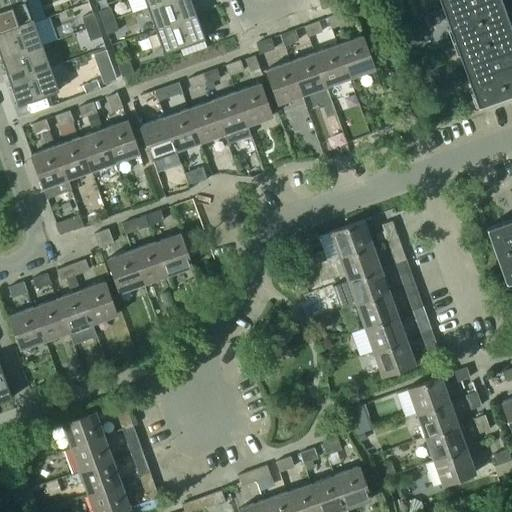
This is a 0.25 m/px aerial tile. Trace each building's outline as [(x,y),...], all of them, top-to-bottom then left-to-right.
[(0,0),(0,8),(23,0),(0,0)] [(23,0),(0,8),(0,33),(34,22),(26,0),(23,0)] [(167,0),(147,7),(155,30),(196,15),(190,0),(167,0)] [(500,0),(439,0),(454,40),(508,21),(500,0)] [(114,18),(110,7),(98,11),(102,23),(114,18)] [(346,23),(342,12),(328,17),(331,28),(346,23)] [(440,22),(436,12),(418,18),(421,28),(440,22)] [(81,17),(85,29),(97,25),(93,13),(81,17)] [(163,53),(204,38),(196,15),(155,30),(163,53)] [(106,34),(107,34),(118,30),(114,18),(102,23),(106,34)] [(322,31),(318,21),(304,26),(308,36),(322,31)] [(477,106),(511,93),(511,31),(508,21),(454,40),(477,106)] [(0,56),(1,59),(42,45),(34,22),(0,33),(0,56)] [(85,29),(90,40),(101,36),(97,25),(85,29)] [(298,40),(295,29),(280,34),(284,45),(298,40)] [(361,35),(337,44),(349,78),(374,69),(361,35)] [(270,38),(256,43),(259,54),(274,49),(270,38)] [(337,44),(313,52),(326,86),(349,78),(337,44)] [(1,59),(9,82),(50,67),(42,45),(1,59)] [(313,52),(289,61),(302,95),(326,86),(313,52)] [(262,74),(255,55),(245,58),(252,77),(262,74)] [(243,70),(240,60),(225,65),(228,75),(243,70)] [(122,77),(133,72),(129,61),(117,65),(122,77)] [(277,104),(302,95),(289,61),(265,70),(277,104)] [(17,105),(58,90),(50,67),(9,82),(17,105)] [(116,78),(112,67),(100,71),(105,83),(116,78)] [(205,83),(219,78),(216,68),(202,73),(205,83)] [(191,88),(205,83),(202,73),(188,78),(191,88)] [(97,80),(84,85),(86,92),(99,87),(97,80)] [(235,91),(247,125),(271,117),(259,82),(235,91)] [(158,100),(172,95),(168,85),(154,90),(158,100)] [(143,105),(158,100),(154,90),(140,95),(143,105)] [(235,91),(212,99),(224,134),(227,143),(251,135),(247,125),(235,91)] [(111,111),(122,107),(117,93),(106,97),(111,111)] [(212,99),(187,108),(199,142),(224,134),(212,99)] [(472,99),(461,103),(464,111),(475,107),(472,99)] [(93,101),(78,107),(82,117),(96,112),(93,101)] [(187,108),(164,117),(176,151),(199,142),(187,108)] [(69,110),(55,115),(58,126),(73,121),(69,110)] [(164,117),(139,125),(141,131),(151,159),(176,151),(164,117)] [(34,134),(49,129),(45,119),(31,124),(34,134)] [(126,119),(101,128),(113,162),(139,153),(126,119)] [(101,128),(77,137),(90,171),(113,162),(101,128)] [(77,137),(54,145),(66,179),(90,171),(77,137)] [(66,179),(54,145),(30,154),(42,188),(66,179)] [(337,147),(339,153),(346,151),(344,145),(337,147)] [(511,218),(485,228),(505,282),(511,279),(511,189),(510,191),(511,196),(511,218)] [(160,209),(146,214),(149,225),(163,220),(160,209)] [(59,234),(84,225),(80,214),(55,223),(59,234)] [(125,233),(140,228),(136,218),(121,223),(125,233)] [(329,231),(337,256),(372,243),(364,219),(329,231)] [(387,239),(397,235),(392,220),(381,224),(387,239)] [(94,233),(99,248),(113,243),(108,228),(94,233)] [(179,233),(155,241),(167,275),(191,266),(179,233)] [(155,241),(131,250),(142,283),(167,275),(155,241)] [(337,256),(346,280),(381,267),(372,243),(337,256)] [(395,262),(405,259),(400,244),(390,247),(395,262)] [(118,292),(142,283),(131,250),(106,258),(118,292)] [(326,259),(323,250),(296,259),(300,269),(326,259)] [(74,274),(88,269),(85,259),(70,264),(74,274)] [(74,274),(70,264),(56,269),(60,279),(74,274)] [(346,280),(354,304),(389,291),(381,267),(346,280)] [(403,286),(414,282),(409,268),(398,271),(403,286)] [(36,287),(50,282),(47,273),(32,278),(36,287)] [(104,280),(79,289),(92,323),(116,314),(104,280)] [(27,291),(23,281),(9,286),(12,296),(27,291)] [(79,289),(56,298),(68,332),(72,344),(96,335),(92,323),(79,289)] [(354,304),(363,327),(398,315),(389,291),(354,304)] [(412,310),(422,306),(417,292),(407,295),(412,310)] [(299,304),(307,301),(304,294),(297,297),(299,304)] [(44,340),(68,332),(56,298),(32,306),(44,340)] [(32,306),(8,315),(20,349),(44,340),(32,306)] [(363,327),(371,351),(406,338),(398,315),(363,327)] [(420,334),(431,330),(425,315),(415,319),(420,334)] [(415,363),(406,338),(371,351),(380,376),(415,363)] [(440,355),(434,340),(424,344),(429,358),(440,355)] [(0,401),(11,398),(0,365),(0,401)] [(455,382),(469,377),(465,367),(451,372),(455,382)] [(511,379),(511,367),(501,371),(505,382),(511,379)] [(406,388),(415,412),(449,400),(440,375),(406,388)] [(470,409),(481,405),(475,390),(465,394),(470,409)] [(511,433),(511,396),(500,401),(511,433)] [(415,412),(424,436),(458,424),(449,400),(415,412)] [(370,402),(356,406),(365,438),(379,434),(370,402)] [(69,447),(103,435),(95,410),(60,423),(69,447)] [(122,429),(132,425),(127,410),(116,414),(122,429)] [(479,432),(489,429),(484,414),(474,418),(479,432)] [(424,436),(433,459),(466,447),(458,424),(424,436)] [(130,452),(140,448),(135,434),(125,438),(130,452)] [(77,471),(112,458),(103,435),(69,447),(77,471)] [(337,439),(323,444),(327,455),(341,449),(337,439)] [(313,447),(299,453),(303,463),(317,457),(313,447)] [(475,472),(466,447),(433,459),(442,484),(475,472)] [(497,475),(511,469),(511,459),(508,449),(493,454),(497,464),(494,465),(497,475)] [(290,456),(275,461),(279,471),(294,466),(290,456)] [(77,471),(86,495),(121,482),(112,458),(77,471)] [(139,476),(149,472),(144,458),(134,462),(139,476)] [(395,472),(391,462),(383,465),(387,475),(395,472)] [(266,465),(251,470),(255,480),(269,475),(266,465)] [(358,465),(334,474),(346,508),(370,499),(358,465)] [(255,480),(251,470),(237,475),(241,485),(255,480)] [(347,511),(346,508),(334,474),(310,482),(320,511),(347,511)] [(113,511),(130,506),(121,482),(86,495),(92,511),(113,511)] [(158,496),(152,482),(143,486),(148,500),(158,496)] [(287,490),(294,511),(320,511),(310,482),(287,490)] [(220,490),(206,495),(210,505),(224,500),(220,490)] [(262,499),(266,511),(294,511),(287,490),(262,499)] [(181,504),(184,510),(184,511),(191,511),(200,509),(196,498),(181,504)] [(240,511),(266,511),(262,499),(239,507),(240,511)]
